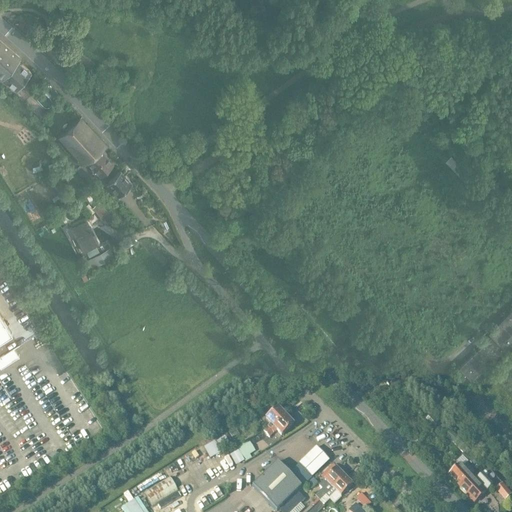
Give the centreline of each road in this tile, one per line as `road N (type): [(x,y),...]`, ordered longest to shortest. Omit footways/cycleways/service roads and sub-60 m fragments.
road 1 (unclassified): [(462,511),(175,206)]
road 2 (unclassified): [(175,206),(197,266),(326,414),(426,511)]
road 3 (unclassified): [(175,206),(0,25)]
